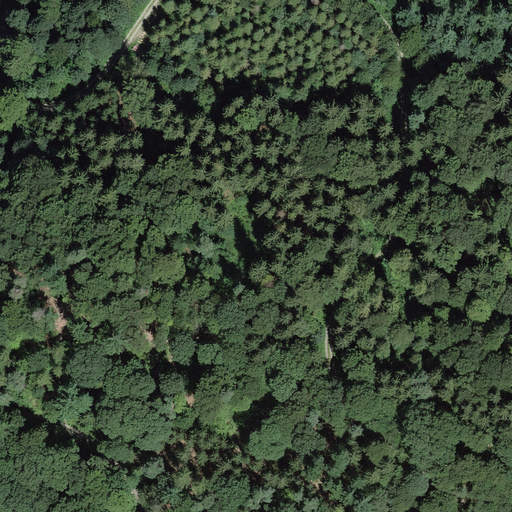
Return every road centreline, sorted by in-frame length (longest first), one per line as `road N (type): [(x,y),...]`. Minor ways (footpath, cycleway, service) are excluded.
road 1 (track): [(354,0),(380,21),(399,56),(405,171),(392,242),(331,308),(326,349),(342,409),(465,511)]
road 2 (track): [(0,90),(23,105),(59,105),(91,88),(155,0)]
road 3 (track): [(145,511),(103,447),(0,399)]
